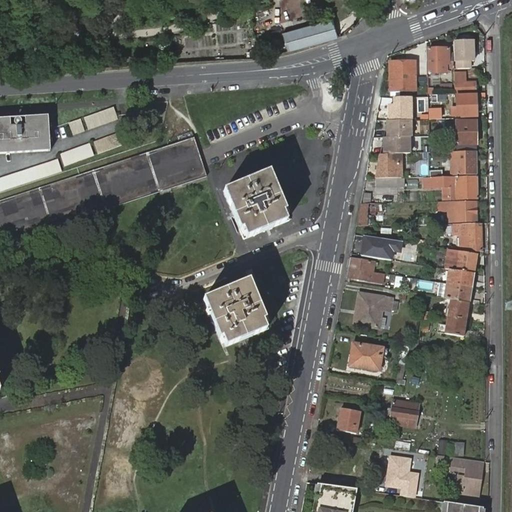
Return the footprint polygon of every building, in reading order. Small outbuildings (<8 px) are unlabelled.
[(283,33),(288,52),(338,39),(333,20),(283,33)] [(473,41),(453,41),(454,69),(470,69),(470,62),(474,62),(473,41)] [(431,48),(430,73),(446,73),(447,59),(449,59),(449,49),(431,48)] [(389,65),(390,97),(393,97),(398,97),(398,92),(415,92),(413,63),(389,65)] [(463,76),(455,76),(455,92),(463,92),(463,91),(476,91),(476,82),(463,82),(463,76)] [(453,84),(441,84),(441,92),(453,92),(453,84)] [(398,97),(393,97),(393,105),(388,105),(388,121),(412,120),(412,97),(398,97)] [(471,108),(475,108),(475,97),(457,98),(457,111),(460,111),(460,118),(471,117),(471,108)] [(87,120),(90,131),(120,120),(116,109),(87,120)] [(0,121),(0,153),(2,153),(10,153),(19,152),(27,152),(35,151),(43,150),(50,150),(50,140),(49,129),(48,120),(48,118),(33,119),(29,119),(24,120),(24,127),(17,128),(9,127),(9,120),(4,121),(0,121)] [(412,120),(388,121),(388,137),(409,137),(415,137),(415,120),(412,120)] [(71,126),(75,137),(86,132),(82,122),(71,126)] [(450,128),(451,138),(456,138),(456,147),(476,146),(475,124),(449,124),(449,128),(450,128)] [(94,144),(98,156),(123,147),(119,135),(94,144)] [(409,137),(388,137),(383,137),(383,156),(400,156),(409,156),(409,137)] [(159,150),(80,176),(92,215),(151,196),(207,178),(204,169),(198,151),(194,139),(163,149),(159,150)] [(58,156),(62,168),(95,157),(91,145),(58,156)] [(477,176),(477,153),(451,154),(451,177),(477,176)] [(383,156),(379,157),(375,181),(401,181),(400,156),(383,156)] [(57,162),(0,179),(0,192),(60,173),(57,162)] [(224,192),(244,240),(289,221),(269,173),(224,192)] [(0,244),(92,215),(80,176),(0,201),(0,244)] [(478,200),(478,178),(443,179),(431,180),(422,180),(422,188),(449,187),(449,185),(456,185),(457,201),(478,200)] [(408,180),(408,188),(420,188),(420,180),(408,180)] [(402,189),(402,181),(401,181),(375,181),(375,190),(402,189)] [(476,223),(476,203),(441,204),(441,211),(446,211),(448,215),(448,223),(476,223)] [(373,205),(360,205),(358,219),(370,219),(373,205)] [(480,252),(480,226),(459,226),(460,236),(468,236),(469,253),(480,252)] [(365,237),(362,257),(391,262),(393,252),(403,254),(404,244),(365,237)] [(477,256),(459,253),(455,272),(473,276),(477,256)] [(375,265),(351,261),(349,270),(373,274),(375,265)] [(373,274),(349,270),(348,279),(371,283),(373,274)] [(446,286),(470,290),(473,276),(455,272),(450,272),(446,286)] [(420,281),(419,288),(432,291),(434,283),(420,281)] [(203,299),(223,349),(268,330),(249,282),(203,299)] [(468,304),(470,290),(446,286),(444,300),(449,301),(468,304)] [(358,294),(355,313),(358,314),(356,326),(376,329),(380,312),(388,313),(390,299),(358,294)] [(173,301),(177,312),(187,308),(183,298),(173,301)] [(464,322),(468,304),(449,301),(445,319),(464,322)] [(461,338),(464,322),(445,319),(442,335),(461,338)] [(351,345),(347,366),(375,371),(378,350),(351,345)] [(112,415),(127,416),(129,398),(114,397),(112,415)] [(414,427),(418,404),(392,400),(391,409),(389,416),(389,420),(395,421),(394,424),(414,427)] [(359,412),(341,409),(337,432),(356,434),(359,412)] [(398,441),(396,448),(411,451),(412,444),(398,441)] [(439,454),(463,456),(466,444),(440,442),(439,454)] [(411,459),(389,456),(384,488),(400,490),(400,496),(415,498),(419,474),(409,472),(411,459)] [(463,460),(446,457),(444,469),(463,472),(463,477),(457,476),(455,489),(460,490),(459,497),(477,500),(481,469),(480,469),(481,463),(463,460)] [(351,511),(356,491),(316,485),(311,511),(351,511)]
